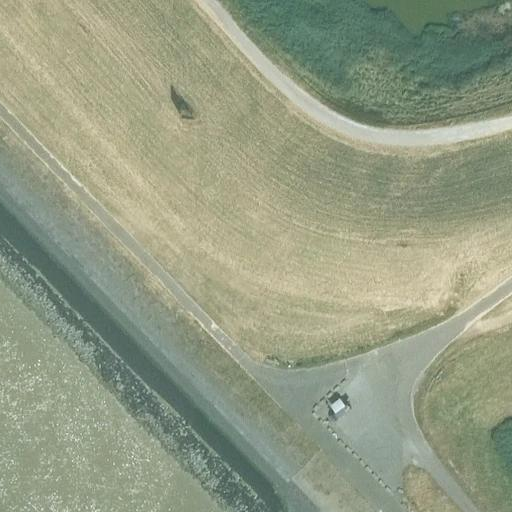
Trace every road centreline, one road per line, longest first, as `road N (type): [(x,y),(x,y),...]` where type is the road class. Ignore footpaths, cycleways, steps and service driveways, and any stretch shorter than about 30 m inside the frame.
road 1 (track): [(511,120),(418,138),(342,123),(275,75),(207,0)]
road 2 (unclassified): [(511,285),(410,356),(397,374),(398,412),(469,511)]
